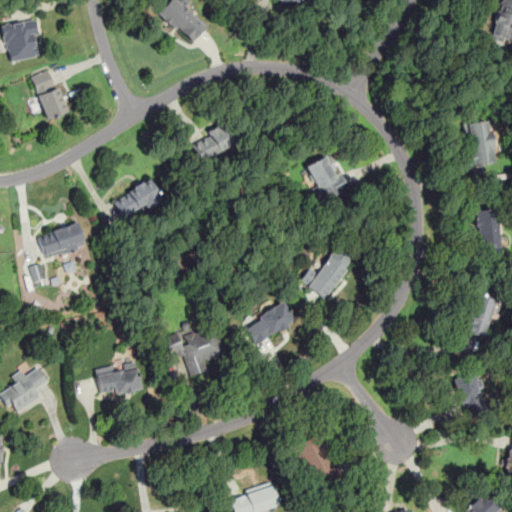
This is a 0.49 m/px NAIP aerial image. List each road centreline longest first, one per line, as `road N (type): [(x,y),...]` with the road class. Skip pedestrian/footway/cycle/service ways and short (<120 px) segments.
road 1 (residential): [(0,179),(55,164),(214,72),(260,66),(308,74),(347,93),(388,131),(412,187),(408,275),(380,324),(339,364),(210,429),(74,458)]
road 2 (residential): [(133,115),(92,0)]
